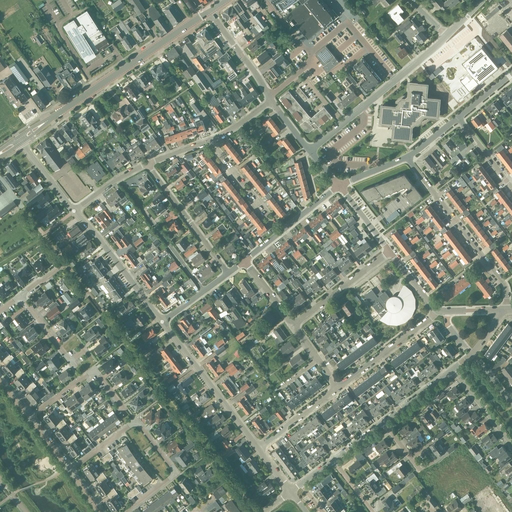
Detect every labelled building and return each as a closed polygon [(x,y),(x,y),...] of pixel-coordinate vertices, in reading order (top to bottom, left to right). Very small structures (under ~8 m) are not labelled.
[(118,0),(112,5),(116,12),(125,6),(121,0),(118,0)] [(146,18),(142,12),(145,10),(138,0),(127,0),(136,13),(138,16),(141,21),(146,18)] [(184,0),(186,3),(188,6),(189,6),(192,10),(198,6),(193,0),(184,0)] [(248,20),(243,12),(245,10),(239,0),(233,4),(239,14),(245,22),(248,20)] [(272,0),(271,1),(279,11),(294,30),(298,27),(308,40),(324,27),(325,29),(329,25),(327,24),(336,16),(322,0),(272,0)] [(447,0),(446,1),(444,3),(441,0),(429,0),(438,9),(439,8),(443,11),(449,5),(452,7),(459,0),(447,0)] [(173,4),(163,11),(173,26),(183,19),(173,4)] [(160,36),(170,29),(153,5),(148,8),(149,14),(159,29),(156,31),(160,36)] [(397,6),(391,10),(396,16),(394,18),(398,23),(403,19),(399,14),(403,11),(399,7),(397,6)] [(237,14),(232,7),(222,14),(227,21),(228,23),(230,21),(229,20),(235,15),(238,20),(237,20),(244,30),(248,27),(241,18),(240,18),(237,14)] [(497,7),(485,18),(488,21),(499,10),(497,7)] [(73,20),(68,23),(68,24),(67,24),(67,25),(67,26),(66,27),(66,28),(67,28),(67,29),(67,30),(67,31),(67,32),(68,32),(68,33),(68,34),(77,47),(76,47),(75,47),(81,57),(82,57),(82,58),(83,58),(84,59),(85,59),(86,59),(87,58),(88,58),(89,57),(88,57),(88,56),(90,56),(91,55),(92,55),(94,54),(96,53),(97,51),(98,51),(99,52),(110,45),(106,38),(100,30),(101,31),(100,31),(87,11),(77,17),(81,23),(77,26),(73,20)] [(258,24),(263,30),(263,29),(267,25),(258,13),(256,15),(253,11),(250,14),(258,24)] [(137,16),(138,16),(136,13),(132,15),(137,22),(140,20),(137,16)] [(399,27),(396,29),(400,34),(403,32),(404,33),(413,25),(416,29),(417,29),(417,30),(419,32),(415,35),(418,38),(415,41),(419,44),(421,42),(422,43),(427,38),(422,33),(426,30),(422,25),(421,26),(420,26),(421,25),(414,17),(411,20),(409,18),(399,27)] [(141,21),(143,23),(148,30),(152,27),(147,20),(146,21),(145,19),(141,21)] [(254,27),(259,32),(261,31),(263,30),(258,24),(255,27),(254,27)] [(132,32),(133,31),(140,41),(145,38),(145,37),(147,35),(145,32),(145,31),(145,30),(141,32),(138,28),(137,29),(135,26),(130,29),(132,32)] [(119,37),(121,41),(127,50),(133,46),(127,37),(126,37),(125,35),(123,37),(116,27),(111,30),(115,36),(115,37),(117,39),(119,37)] [(205,29),(196,35),(199,39),(203,45),(209,41),(212,38),(205,29)] [(511,35),(511,36),(507,30),(500,36),(511,50),(511,35)] [(261,31),(259,32),(255,35),(255,36),(254,36),(257,40),(264,35),(261,31)] [(384,38),(377,31),(372,36),(378,43),(384,38)] [(404,39),(398,32),(394,36),(399,43),(404,39)] [(35,37),(40,44),(44,42),(39,34),(35,37)] [(247,34),(242,38),(246,43),(251,39),(247,34)] [(188,37),(179,43),(189,57),(197,52),(198,55),(192,60),(199,70),(196,73),(190,65),(181,71),(187,79),(191,76),(202,91),(208,87),(212,91),(214,90),(211,85),(209,83),(202,74),(204,72),(210,67),(208,65),(209,65),(207,61),(206,62),(205,61),(207,59),(211,56),(215,54),(215,53),(219,51),(218,51),(219,50),(219,51),(221,49),(214,40),(210,43),(209,41),(203,45),(199,39),(192,44),(188,37)] [(248,46),(253,52),(261,46),(256,40),(248,46)] [(326,45),(314,53),(326,69),(338,61),(326,45)] [(398,53),(402,58),(408,53),(404,48),(401,45),(395,50),(398,53)] [(469,92),(496,70),(488,61),(492,59),(482,47),(465,60),(468,64),(465,67),(470,73),(462,79),(460,81),(469,92)] [(174,48),(166,54),(171,61),(179,55),(174,48)] [(270,52),(268,53),(266,50),(257,57),(263,65),(272,58),(274,61),(282,54),(279,51),(273,56),(270,52)] [(224,67),(226,65),(230,70),(236,66),(230,58),(228,59),(226,57),(228,56),(226,53),(218,59),(221,63),(219,64),(222,68),(224,66),(224,67)] [(185,65),(179,69),(181,71),(190,65),(186,59),(182,55),(179,57),(183,61),(182,62),(185,65)] [(283,55),(275,61),(279,66),(283,63),(286,67),(290,64),(283,55)] [(363,58),(354,65),(359,72),(361,71),(362,73),(363,72),(365,74),(364,75),(367,79),(365,80),(364,79),(358,85),(365,93),(381,80),(363,58)] [(72,59),(67,63),(72,70),(77,66),(72,59)] [(327,70),(328,72),(339,63),(338,61),(327,70)] [(10,68),(22,84),(27,80),(18,68),(19,67),(16,63),(10,68)] [(155,67),(150,70),(158,80),(162,77),(163,79),(169,74),(162,64),(156,68),(155,67)] [(55,80),(45,66),(36,73),(46,87),(55,80)] [(267,70),(274,79),(280,74),(274,66),(267,70)] [(67,69),(65,71),(68,75),(70,79),(73,85),(78,81),(74,76),(76,75),(74,71),(72,72),(70,73),(67,69)] [(344,73),(354,84),(355,85),(357,83),(347,71),(344,73)] [(59,72),(56,75),(60,81),(61,83),(65,87),(67,85),(69,88),(74,85),(73,85),(70,79),(68,75),(63,78),(63,77),(59,72)] [(238,76),(235,72),(228,77),(231,81),(238,76)] [(244,73),(236,78),(239,82),(246,77),(244,73)] [(149,86),(147,83),(150,81),(147,78),(146,79),(143,74),(137,79),(142,87),(143,86),(145,88),(149,86)] [(175,74),(171,77),(178,87),(182,84),(175,74)] [(0,84),(3,89),(13,82),(9,76),(0,82),(0,84)] [(248,94),(251,100),(258,95),(248,81),(245,84),(251,92),(248,94)] [(17,88),(13,82),(3,89),(7,95),(17,88)] [(137,89),(136,89),(135,86),(134,87),(131,83),(124,88),(126,92),(128,90),(130,94),(129,94),(132,98),(140,93),(137,89)] [(389,106),(382,105),(381,115),(381,123),(387,124),(394,124),(393,133),(393,138),(402,139),(411,140),(411,133),(412,126),(414,125),(415,123),(418,124),(421,121),(422,118),(425,116),(430,116),(437,117),(438,117),(439,108),(440,104),(440,99),(433,98),(427,98),(427,91),(428,84),(419,83),(410,83),(409,89),(409,96),(406,96),(403,95),(400,98),(396,101),(396,106),(389,106)] [(347,96),(351,101),(357,96),(355,93),(356,93),(350,86),(347,88),(351,93),(347,96)] [(242,87),(243,87),(242,87),(240,88),(243,92),(242,93),(244,96),(241,99),(245,104),(251,100),(248,94),(245,90),(242,87)] [(296,90),(305,102),(309,99),(299,87),(296,90)] [(21,94),(17,88),(7,95),(12,101),(23,93),(21,94)] [(35,90),(31,93),(33,96),(41,107),(49,102),(40,90),(37,93),(35,90)] [(289,90),(280,98),(301,123),(299,124),(305,132),(309,132),(314,128),(315,130),(332,116),(324,107),(312,117),(310,116),(289,90)] [(235,91),(232,94),(238,101),(241,99),(235,91)] [(325,96),(331,103),(334,100),(330,95),(331,94),(329,92),(325,96)] [(511,98),(507,92),(502,96),(507,102),(509,100),(511,103),(511,98)] [(23,93),(12,101),(16,107),(28,99),(23,93)] [(227,94),(224,96),(225,99),(226,100),(235,112),(239,109),(234,101),(230,96),(229,96),(227,94)] [(351,101),(347,96),(345,94),(342,97),(340,94),(337,97),(340,101),(337,104),(341,109),(351,101)] [(213,95),(211,98),(214,103),(211,105),(213,107),(212,108),(217,114),(215,115),(220,122),(225,118),(223,115),(224,115),(221,111),(216,105),(218,103),(219,103),(219,102),(216,99),(213,95)] [(218,97),(216,99),(219,102),(219,103),(221,102),(220,100),(223,98),(225,100),(226,100),(225,99),(224,96),(222,95),(218,98),(218,97)] [(226,100),(224,102),(226,104),(224,105),(225,107),(231,115),(235,112),(226,100)] [(195,101),(191,104),(198,112),(202,109),(195,101)] [(497,112),(497,111),(502,107),(497,101),(493,104),(492,103),(486,108),(489,111),(491,110),(494,114),(497,112)] [(165,107),(169,114),(174,111),(169,104),(165,107)] [(113,117),(113,118),(114,119),(115,119),(116,121),(120,118),(121,119),(131,112),(127,106),(124,108),(122,107),(116,112),(112,115),(113,117)] [(145,119),(147,117),(141,108),(136,111),(143,119),(145,119)] [(86,129),(88,127),(90,126),(92,129),(87,132),(91,137),(94,134),(99,131),(97,128),(98,127),(95,122),(96,122),(92,116),(90,117),(87,112),(81,116),(83,119),(82,120),(83,122),(82,123),(82,124),(82,126),(83,127),(85,126),(86,129)] [(269,114),(259,122),(285,155),(286,155),(287,156),(296,191),(275,209),(282,218),(308,197),(305,187),(307,187),(298,153),(294,148),(295,147),(269,114)] [(479,116),(477,117),(477,116),(472,120),(477,126),(479,124),(482,128),(485,125),(490,132),(496,128),(491,121),(485,125),(479,116)] [(100,123),(105,128),(110,124),(106,119),(100,123)] [(140,129),(144,126),(148,124),(145,119),(143,119),(140,121),(136,124),(140,129)] [(191,128),(193,134),(198,132),(195,122),(194,122),(193,119),(191,120),(192,123),(189,124),(190,126),(191,128)] [(200,120),(195,122),(198,132),(204,130),(206,129),(206,130),(208,129),(208,126),(207,127),(204,119),(200,120)] [(171,127),(169,124),(168,125),(167,120),(163,122),(166,130),(169,128),(170,131),(169,131),(171,136),(168,136),(164,138),(166,144),(171,142),(176,140),(174,134),(172,130),(171,127)] [(183,120),(181,121),(182,123),(187,136),(193,134),(191,128),(190,126),(187,127),(186,124),(185,124),(183,120)] [(182,138),(187,136),(182,123),(179,124),(180,127),(182,131),(179,132),(182,138)] [(66,124),(62,127),(65,131),(66,131),(71,138),(74,135),(75,136),(77,135),(74,131),(72,132),(69,128),(70,127),(68,124),(67,125),(66,124)] [(143,133),(150,127),(148,124),(140,130),(143,133)] [(65,131),(62,127),(59,130),(67,141),(69,139),(71,142),(73,140),(71,138),(66,131),(65,131)] [(65,144),(56,132),(49,137),(58,149),(61,146),(61,147),(65,144)] [(242,132),(237,135),(243,143),(247,140),(242,132)] [(153,140),(150,142),(155,149),(160,146),(157,142),(160,141),(154,133),(150,137),(153,140)] [(450,138),(451,139),(461,151),(467,146),(456,133),(450,138)] [(237,135),(234,138),(240,145),(243,143),(237,135)] [(234,138),(231,140),(237,148),(240,145),(234,138)] [(461,151),(451,139),(450,140),(449,140),(444,144),(449,151),(450,151),(455,156),(451,159),(454,163),(460,159),(457,155),(461,151)] [(46,140),(36,147),(55,171),(65,164),(46,140)] [(140,141),(138,142),(143,148),(145,150),(147,148),(148,150),(150,153),(155,149),(150,142),(148,140),(145,142),(142,144),(140,141)] [(231,140),(227,143),(233,151),(237,148),(231,140)] [(81,149),(86,155),(92,150),(86,142),(83,145),(85,147),(81,149)] [(136,142),(131,146),(133,150),(139,156),(143,153),(141,150),(143,148),(138,142),(136,143),(136,142)] [(501,158),(506,154),(502,149),(504,148),(502,145),(496,149),(498,152),(497,154),(501,158)] [(117,151),(115,153),(116,155),(117,157),(122,164),(123,165),(126,162),(126,161),(127,160),(125,157),(127,155),(125,152),(120,146),(116,149),(117,151)] [(127,151),(125,152),(127,155),(128,157),(130,155),(132,157),(134,160),(139,156),(133,150),(131,146),(126,150),(127,151)] [(241,146),(234,152),(237,156),(245,150),(241,146)] [(86,155),(81,149),(76,153),(81,159),(86,155)] [(245,150),(237,156),(239,159),(247,153),(245,150)] [(426,165),(428,166),(430,164),(433,162),(435,164),(437,162),(439,164),(443,161),(441,159),(437,155),(434,151),(428,156),(428,155),(422,160),(426,165)] [(205,155),(203,152),(199,155),(202,159),(198,162),(200,164),(198,166),(199,167),(202,165),(205,162),(210,158),(207,154),(205,155)] [(67,157),(64,159),(66,161),(67,161),(72,157),(74,155),(72,153),(67,157)] [(247,153),(239,159),(242,162),(249,156),(247,153)] [(506,154),(501,158),(504,163),(510,159),(506,154)] [(116,155),(106,162),(111,168),(115,164),(116,165),(118,167),(119,168),(123,165),(122,164),(117,157),(116,155)] [(249,156),(242,162),(244,165),(252,159),(249,156)] [(210,158),(205,162),(209,167),(214,163),(210,158)] [(252,159),(244,165),(246,168),(254,163),(252,159)] [(445,164),(443,161),(439,164),(437,162),(435,164),(433,162),(430,164),(428,166),(429,168),(430,168),(434,173),(445,164)] [(12,175),(17,171),(11,162),(5,167),(9,172),(12,175)] [(93,179),(94,178),(97,181),(102,177),(101,176),(105,173),(102,169),(97,162),(94,164),(93,163),(89,167),(86,170),(93,179)] [(190,169),(185,162),(181,165),(186,171),(190,169)] [(218,168),(214,163),(209,167),(213,172),(218,168)] [(254,163),(246,168),(250,173),(257,167),(254,163)] [(168,169),(169,170),(166,173),(170,178),(176,174),(175,172),(180,169),(176,164),(168,169)] [(481,165),(476,169),(474,171),(476,173),(475,174),(472,177),(473,179),(474,179),(474,178),(475,178),(477,177),(476,177),(485,170),(481,165)] [(210,177),(211,177),(213,179),(220,174),(221,173),(222,172),(218,168),(213,172),(210,174),(208,175),(210,177)] [(259,171),(261,177),(268,174),(265,168),(259,171)] [(190,169),(186,172),(191,179),(196,176),(190,169)] [(474,179),(473,179),(475,181),(478,179),(482,176),(484,179),(489,175),(485,170),(476,177),(477,177),(475,178),(474,178),(474,179)] [(31,186),(34,190),(37,193),(44,188),(40,184),(39,184),(35,180),(37,178),(32,171),(27,176),(33,185),(31,186)] [(12,175),(9,172),(3,177),(13,189),(19,184),(12,175)] [(361,191),(369,202),(373,199),(375,198),(376,199),(380,196),(382,195),(383,196),(387,193),(388,193),(390,192),(391,193),(394,190),(395,190),(397,189),(398,190),(402,187),(404,186),(405,187),(407,186),(409,188),(404,192),(413,204),(423,197),(404,173),(361,191)] [(155,183),(147,174),(143,177),(146,181),(147,180),(152,186),(155,183)] [(213,179),(215,182),(219,179),(222,177),(220,174),(213,179)] [(489,175),(484,179),(487,184),(493,180),(489,175)] [(185,177),(181,180),(175,184),(178,190),(185,185),(183,183),(187,180),(185,177)] [(230,183),(226,178),(225,179),(221,182),(223,184),(220,186),(222,188),(225,187),(230,183)] [(482,187),(481,188),(483,191),(486,189),(487,188),(491,193),(493,192),(491,189),(495,186),(497,185),(493,180),(487,184),(484,186),(484,187),(483,188),(482,187)] [(146,181),(139,186),(141,187),(139,189),(144,196),(149,192),(150,194),(154,191),(146,181)] [(34,190),(31,186),(28,182),(23,186),(29,194),(26,196),(29,201),(38,194),(34,190)] [(456,189),(453,191),(451,189),(446,192),(450,197),(455,194),(458,191),(463,187),(467,184),(465,182),(461,185),(462,186),(457,190),(456,189)] [(224,191),(227,189),(228,191),(233,187),(230,183),(225,187),(224,187),(222,188),(224,191)] [(233,187),(228,191),(230,194),(228,195),(228,196),(230,198),(237,192),(233,187)] [(195,189),(190,192),(184,197),(188,202),(194,197),(193,196),(197,193),(195,189)] [(204,190),(197,195),(201,200),(208,195),(207,194),(209,193),(206,189),(204,190)] [(501,189),(499,191),(496,193),(500,198),(505,194),(501,189)] [(111,195),(116,202),(118,200),(121,204),(128,200),(122,192),(119,195),(116,191),(111,195)] [(159,196),(161,194),(159,192),(152,197),(154,200),(159,196)] [(241,196),(237,192),(230,198),(232,200),(233,202),(236,200),(241,196)] [(47,193),(40,198),(37,195),(26,204),(30,209),(35,205),(34,203),(37,201),(38,202),(39,202),(40,203),(39,204),(41,207),(42,207),(43,207),(52,200),(52,199),(53,199),(51,196),(50,196),(47,193)] [(162,193),(161,194),(159,196),(152,201),(153,202),(155,204),(157,203),(158,204),(154,207),(158,213),(160,212),(161,214),(166,210),(164,208),(160,202),(166,198),(164,196),(162,193)] [(199,204),(200,205),(194,210),(198,215),(204,210),(203,208),(207,205),(205,203),(210,199),(209,198),(211,196),(209,193),(208,194),(208,195),(202,199),(204,201),(199,204)] [(461,201),(458,198),(453,202),(457,207),(474,194),(473,193),(469,196),(465,199),(464,198),(461,201)] [(458,198),(455,194),(450,197),(453,202),(458,198)] [(476,196),(474,194),(457,207),(461,212),(462,212),(466,208),(464,206),(468,203),(467,202),(472,199),(476,196)] [(505,194),(500,198),(503,203),(508,199),(505,194)] [(116,202),(111,195),(106,199),(108,202),(105,205),(111,212),(117,208),(113,204),(116,202)] [(244,201),(241,196),(236,200),(236,201),(234,202),(236,205),(235,205),(235,206),(234,206),(232,208),(233,210),(236,208),(237,207),(244,201)] [(511,203),(508,199),(503,203),(506,206),(507,208),(511,203)] [(338,200),(332,205),(336,209),(340,206),(342,204),(338,200)] [(248,206),(244,201),(237,207),(240,212),(241,212),(243,214),(245,213),(250,209),(247,206),(248,206)] [(50,210),(48,207),(43,211),(46,216),(50,221),(62,212),(56,205),(53,208),(50,210)] [(336,209),(332,205),(326,210),(330,214),(328,215),(331,219),(334,216),(338,212),(335,209),(336,209)] [(429,214),(434,210),(430,205),(425,209),(429,214)] [(96,217),(95,217),(99,222),(106,218),(107,217),(110,214),(106,208),(103,211),(103,212),(98,215),(96,216),(96,217)] [(247,215),(249,218),(245,221),(246,221),(237,228),(239,230),(245,225),(248,222),(251,220),(256,216),(252,211),(252,212),(250,209),(245,213),(247,215)] [(474,218),(469,222),(472,226),(477,223),(475,220),(479,218),(478,217),(484,213),(487,211),(485,209),(483,211),(477,215),(474,218)] [(165,219),(167,222),(173,218),(174,220),(178,217),(173,210),(169,213),(170,215),(165,219)] [(207,215),(209,217),(203,222),(207,227),(213,223),(211,220),(217,216),(213,210),(207,215)] [(396,210),(386,218),(389,222),(399,214),(396,210)] [(434,210),(429,214),(423,218),(422,217),(419,219),(422,222),(427,218),(428,219),(431,217),(433,219),(438,215),(434,210)] [(236,218),(232,213),(228,216),(232,221),(236,218)] [(321,213),(315,218),(321,225),(323,223),(324,223),(324,222),(325,224),(328,221),(325,217),(325,218),(321,213)] [(470,213),(466,216),(465,217),(469,222),(474,218),(470,213)] [(106,218),(99,222),(103,227),(104,227),(106,226),(106,225),(109,223),(108,220),(112,217),(110,214),(107,217),(106,218)] [(441,219),(438,215),(433,219),(436,223),(441,219)] [(260,220),(256,216),(251,220),(255,224),(260,220)] [(477,223),(472,226),(476,231),(493,218),(492,216),(488,220),(486,222),(485,221),(479,225),(477,223)] [(131,217),(126,221),(130,226),(134,222),(131,217)] [(354,225),(357,222),(353,217),(347,222),(351,227),(354,225)] [(321,225),(315,218),(309,223),(313,227),(312,228),(316,232),(322,227),(320,225),(321,225)] [(493,218),(476,231),(480,236),(485,232),(483,230),(486,228),(484,226),(485,225),(486,227),(491,223),(489,221),(493,218)] [(445,224),(441,219),(436,223),(439,228),(443,225),(445,224)] [(167,225),(171,231),(175,228),(177,231),(180,228),(174,220),(167,225)] [(252,231),(251,232),(252,234),(263,225),(260,220),(255,224),(257,227),(252,230),(252,231)] [(217,227),(219,230),(212,235),(216,240),(222,235),(221,233),(226,229),(222,223),(217,227)] [(347,230),(350,228),(346,223),(338,229),(342,234),(347,230)] [(485,232),(480,236),(483,241),(500,229),(500,228),(497,223),(491,228),(492,230),(495,228),(496,230),(491,233),(490,232),(487,235),(485,232)] [(77,225),(76,226),(75,225),(74,225),(73,226),(72,227),(73,228),(68,232),(72,236),(69,238),(71,241),(74,239),(82,232),(77,225)] [(267,230),(263,225),(252,234),(254,236),(256,234),(257,234),(259,233),(261,235),(262,234),(267,230)] [(447,231),(443,225),(439,228),(443,234),(444,233),(447,231)] [(60,227),(52,234),(55,238),(58,241),(62,238),(65,235),(63,232),(60,227)] [(298,232),(303,237),(305,235),(308,238),(312,235),(309,231),(308,231),(304,227),(298,232)] [(114,232),(115,233),(111,236),(116,242),(120,239),(124,236),(118,229),(114,232)] [(334,241),(342,235),(337,229),(329,236),(334,241)] [(500,229),(483,241),(487,246),(488,246),(492,242),(490,240),(496,236),(495,235),(498,233),(502,231),(500,229)] [(396,239),(401,235),(397,230),(392,234),(396,239)] [(449,230),(447,231),(444,233),(448,238),(453,235),(449,230)] [(235,233),(229,238),(232,243),(239,238),(238,236),(240,235),(237,231),(235,233)] [(303,237),(298,232),(292,237),(296,241),(294,242),(298,246),(300,244),(297,240),(298,239),(300,241),(303,238),(303,237)] [(87,236),(85,233),(76,240),(78,243),(76,244),(79,248),(81,247),(89,241),(86,237),(87,236)] [(116,242),(120,248),(124,246),(125,247),(130,243),(124,235),(124,236),(120,239),(116,242)] [(320,241),(315,235),(312,238),(317,245),(320,242),(319,241),(320,241)] [(401,235),(396,239),(399,244),(405,240),(402,237),(401,235)] [(456,239),(453,235),(448,238),(451,243),(456,239)] [(496,247),(508,238),(506,236),(503,239),(495,245),(492,242),(488,246),(492,250),(496,247)] [(137,248),(145,242),(141,237),(133,243),(137,248)] [(339,238),(331,244),(334,248),(338,245),(342,242),(339,238)] [(176,244),(181,251),(187,247),(182,239),(176,244)] [(248,245),(243,239),(240,241),(245,247),(248,245)] [(456,239),(451,243),(455,248),(460,244),(456,239)] [(407,243),(405,240),(399,244),(403,249),(410,244),(408,241),(407,243)] [(281,245),(288,254),(294,248),(291,244),(291,245),(287,241),(281,245)] [(441,241),(435,246),(437,249),(444,244),(441,241)] [(86,257),(95,249),(90,242),(80,249),(86,257)] [(360,245),(366,253),(372,248),(367,242),(363,244),(362,243),(360,245)] [(233,253),(232,252),(236,249),(231,243),(227,247),(227,248),(225,250),(229,256),(233,253)] [(65,254),(67,253),(72,248),(69,244),(63,249),(63,248),(60,250),(66,258),(68,257),(65,254)] [(366,253),(360,245),(359,245),(359,244),(353,248),(355,251),(360,257),(366,253)] [(410,244),(403,249),(407,254),(408,253),(412,250),(409,245),(410,244)] [(464,249),(460,244),(455,248),(459,253),(464,249)] [(288,254),(281,245),(275,250),(279,255),(278,255),(281,259),(288,254)] [(127,251),(127,252),(124,255),(128,260),(134,256),(132,253),(136,250),(133,246),(127,251)] [(348,256),(345,258),(344,256),(342,258),(343,260),(348,266),(353,262),(352,261),(355,259),(347,250),(348,250),(345,246),(345,247),(343,248),(343,249),(345,252),(344,252),(348,256)] [(500,252),(495,256),(498,261),(504,257),(502,254),(505,252),(505,251),(509,247),(508,246),(503,249),(500,252)] [(496,247),(492,250),(491,251),(495,256),(500,252),(496,247)] [(323,250),(332,262),(335,260),(330,253),(329,254),(325,249),(325,248),(323,250)] [(147,260),(143,263),(144,265),(148,262),(148,261),(159,252),(157,249),(152,252),(144,257),(147,260)] [(464,249),(459,253),(462,258),(468,254),(464,249)] [(302,254),(299,250),(293,254),(298,260),(303,255),(302,254)] [(329,264),(332,262),(323,250),(320,252),(329,264)] [(448,251),(442,256),(445,259),(451,254),(448,251)] [(414,252),(410,255),(412,258),(411,259),(414,264),(420,260),(416,255),(414,252)] [(37,265),(35,266),(38,271),(40,269),(42,271),(45,270),(47,269),(47,268),(48,267),(46,265),(48,263),(47,262),(50,260),(44,253),(41,255),(42,257),(35,262),(37,265)] [(205,260),(200,253),(196,255),(194,253),(187,258),(189,261),(191,259),(197,266),(205,260)] [(287,270),(281,262),(281,263),(281,264),(280,265),(275,258),(274,259),(270,254),(264,259),(268,263),(271,261),(276,268),(278,267),(283,273),(287,270)] [(471,259),(468,254),(462,258),(466,263),(471,259)] [(134,256),(128,260),(133,267),(137,264),(143,260),(140,256),(137,258),(134,256)] [(504,257),(498,261),(502,266),(511,257),(511,256),(510,258),(509,257),(506,259),(504,257)] [(71,257),(67,260),(72,266),(76,263),(71,257)] [(511,257),(502,266),(506,271),(511,267),(509,264),(511,262),(511,257)] [(88,262),(86,264),(87,265),(88,266),(87,267),(86,267),(88,269),(89,271),(95,267),(101,263),(99,261),(98,259),(98,258),(95,260),(92,262),(92,261),(91,260),(88,262)] [(258,264),(262,268),(261,269),(264,273),(266,271),(265,269),(269,265),(268,263),(264,259),(258,264)] [(281,262),(287,270),(288,272),(291,269),(290,268),(291,267),(285,260),(281,262)] [(341,262),(338,264),(338,265),(343,270),(348,266),(343,260),(340,261),(341,262)] [(423,265),(420,260),(414,264),(418,269),(423,265)] [(456,260),(450,265),(452,268),(459,263),(456,260)] [(178,267),(173,261),(169,264),(171,266),(168,268),(171,272),(178,267)] [(95,267),(89,271),(90,272),(90,271),(91,271),(93,273),(94,275),(99,271),(105,267),(103,265),(101,262),(101,263),(95,267)] [(427,270),(423,265),(418,269),(422,274),(427,270)] [(21,270),(14,275),(18,281),(18,282),(18,283),(19,284),(20,284),(21,285),(28,280),(26,276),(27,275),(28,275),(31,272),(27,266),(21,270)] [(204,266),(198,271),(200,273),(201,272),(206,279),(215,273),(209,266),(206,268),(204,266)] [(305,266),(299,270),(302,274),(308,270),(305,266)] [(99,271),(94,275),(97,278),(99,282),(100,281),(102,280),(104,278),(103,277),(102,276),(105,274),(108,272),(108,271),(107,272),(107,271),(108,270),(107,269),(106,268),(105,268),(104,267),(105,267),(99,271)] [(143,272),(144,273),(140,276),(144,282),(152,276),(150,274),(153,272),(149,267),(143,272)] [(337,275),(333,270),(332,269),(330,271),(327,267),(324,269),(332,279),(337,275)] [(322,271),(325,275),(322,277),(327,283),(332,279),(324,269),(322,271)] [(427,270),(422,274),(426,278),(431,274),(427,270)] [(434,279),(429,283),(433,288),(438,284),(437,282),(440,279),(439,278),(446,273),(443,270),(440,273),(442,276),(439,278),(438,277),(434,279)] [(426,278),(429,283),(434,279),(438,277),(437,275),(434,272),(431,274),(426,278)] [(173,276),(170,273),(162,279),(164,282),(173,276)] [(308,281),(316,291),(321,287),(320,286),(323,284),(316,274),(311,278),(308,281)] [(478,286),(486,281),(485,280),(484,281),(482,278),(483,278),(481,275),(474,281),(478,286)] [(102,280),(100,281),(103,285),(105,288),(110,284),(115,280),(115,279),(116,279),(115,278),(114,276),(113,277),(112,276),(110,278),(107,280),(106,279),(105,277),(104,278),(102,280)] [(152,276),(144,282),(149,288),(153,285),(154,286),(160,282),(157,278),(154,280),(151,277),(152,276)] [(72,286),(65,277),(58,282),(65,291),(72,286)] [(460,282),(465,288),(470,284),(465,277),(463,280),(462,279),(459,281),(460,282)] [(190,278),(183,283),(186,287),(189,284),(192,287),(195,285),(190,278)] [(241,281),(242,282),(239,284),(243,289),(240,290),(243,294),(247,291),(249,293),(247,295),(249,298),(255,294),(253,290),(253,291),(251,288),(245,280),(244,280),(243,279),(241,280),(241,281)] [(0,287),(0,294),(3,299),(5,297),(6,297),(8,296),(8,295),(10,293),(8,291),(10,289),(11,290),(15,287),(9,280),(6,283),(6,284),(4,285),(3,285),(0,287)] [(110,284),(105,288),(107,290),(109,292),(111,290),(114,288),(116,286),(119,285),(117,282),(115,280),(110,284)] [(316,291),(308,281),(302,285),(305,289),(310,296),(316,291)] [(488,283),(486,281),(478,286),(483,292),(490,286),(489,287),(487,284),(488,283)] [(465,288),(460,282),(457,284),(456,283),(454,285),(459,292),(465,288)] [(109,292),(107,293),(108,295),(109,296),(110,297),(110,298),(113,295),(116,293),(119,291),(122,289),(120,287),(119,285),(116,286),(114,288),(111,290),(109,292)] [(459,292),(454,285),(454,286),(451,288),(451,287),(448,289),(454,296),(459,292)] [(490,286),(483,292),(487,297),(493,292),(491,289),(492,289),(490,286)] [(372,289),(364,295),(373,307),(373,306),(379,314),(380,314),(382,317),(380,320),(388,322),(388,324),(397,323),(397,325),(404,320),(405,322),(410,315),(412,316),(413,308),(415,308),(413,300),(415,299),(410,292),(411,291),(403,287),(398,297),(397,297),(396,296),(395,296),(394,296),(393,296),(392,297),(391,297),(390,297),(390,298),(385,291),(383,293),(381,291),(376,295),(372,289)] [(158,291),(159,292),(155,295),(160,301),(164,297),(162,294),(165,291),(163,288),(158,291)] [(113,295),(110,298),(111,298),(111,297),(112,297),(115,300),(117,304),(120,302),(122,300),(121,299),(120,298),(123,295),(125,293),(124,291),(122,289),(119,291),(116,293),(113,295)] [(240,304),(237,299),(239,298),(233,289),(226,294),(233,302),(232,303),(235,308),(240,304)] [(454,296),(448,289),(448,290),(449,290),(446,292),(445,292),(443,294),(448,301),(454,296)] [(66,292),(61,296),(67,304),(73,300),(71,298),(66,292)] [(296,292),(293,295),(300,304),(305,299),(300,293),(298,295),(296,292)] [(41,306),(46,301),(48,304),(54,300),(51,297),(50,299),(45,293),(36,299),(37,301),(37,303),(38,304),(39,305),(40,304),(41,306)] [(234,309),(232,306),(224,295),(218,300),(226,311),(228,309),(230,312),(235,319),(232,322),(237,329),(246,323),(235,308),(234,309)] [(290,297),(292,299),(289,301),(294,308),(300,304),(293,295),(290,297)] [(164,297),(160,301),(165,307),(169,304),(169,305),(173,302),(171,299),(167,301),(164,297)] [(239,301),(244,307),(248,304),(243,298),(239,301)] [(257,298),(250,304),(252,306),(259,301),(257,298)] [(51,319),(61,312),(57,308),(60,306),(56,301),(50,306),(52,308),(51,309),(51,310),(47,313),(51,319)] [(77,305),(74,301),(69,305),(72,309),(77,305)] [(120,309),(124,315),(128,312),(128,311),(131,309),(135,307),(131,301),(127,304),(126,302),(121,306),(122,308),(120,309)] [(348,301),(341,306),(348,315),(355,310),(348,301)] [(200,309),(203,313),(211,307),(208,303),(200,309)] [(79,310),(86,320),(94,313),(90,307),(89,307),(87,305),(79,310)] [(213,308),(208,312),(214,320),(219,316),(213,308)] [(356,312),(361,318),(365,316),(360,309),(356,312)] [(268,310),(261,315),(268,324),(274,319),(268,310)] [(335,311),(331,315),(339,325),(340,324),(337,320),(340,318),(341,320),(344,318),(338,310),(336,312),(335,311)] [(250,317),(253,321),(260,316),(258,312),(250,317)] [(20,331),(23,329),(22,327),(28,323),(20,313),(14,318),(20,325),(17,327),(20,331)] [(127,322),(119,327),(123,332),(126,336),(129,334),(127,331),(125,329),(126,328),(125,328),(129,326),(133,322),(135,320),(137,324),(138,323),(140,326),(143,324),(146,321),(143,318),(144,318),(141,314),(135,319),(134,316),(127,322)] [(328,320),(326,322),(332,330),(339,325),(331,315),(326,318),(328,320)] [(119,321),(118,322),(120,325),(121,324),(128,320),(125,316),(119,321)] [(181,320),(182,321),(178,324),(182,330),(190,324),(187,321),(185,317),(181,320)] [(10,323),(6,318),(1,322),(5,327),(10,323)] [(64,320),(59,324),(62,328),(59,330),(64,337),(65,336),(67,337),(69,335),(68,334),(72,331),(72,330),(75,328),(71,324),(69,326),(67,324),(64,320)] [(325,321),(323,323),(321,322),(320,323),(326,331),(328,330),(332,335),(335,333),(332,330),(326,322),(325,321)] [(326,331),(320,323),(318,324),(319,326),(317,328),(325,339),(326,340),(328,338),(324,333),(326,331)] [(191,324),(190,324),(182,330),(187,336),(192,333),(192,334),(197,330),(193,326),(191,324)] [(206,329),(200,334),(202,337),(212,329),(210,325),(206,328),(206,329)] [(434,337),(440,332),(436,326),(430,331),(434,337)] [(26,329),(19,334),(21,337),(25,334),(29,340),(32,338),(33,339),(35,337),(35,336),(38,333),(33,327),(30,330),(28,332),(26,329)] [(281,341),(287,337),(280,327),(274,332),(278,337),(281,341)] [(325,339),(317,328),(312,331),(318,338),(316,340),(319,344),(323,340),(325,339)] [(88,341),(91,339),(94,341),(101,336),(97,330),(94,332),(92,329),(83,335),(88,341)] [(146,342),(150,339),(156,334),(152,329),(147,333),(146,331),(141,335),(142,336),(141,336),(146,342)] [(504,329),(501,334),(507,338),(511,333),(504,329)] [(246,336),(243,332),(235,337),(239,342),(246,336)] [(444,337),(440,332),(434,337),(438,342),(434,344),(436,347),(444,341),(442,338),(444,337)] [(337,336),(342,342),(348,337),(345,334),(341,337),(339,335),(337,336)] [(507,338),(501,334),(497,339),(503,343),(507,338)] [(368,340),(373,346),(378,342),(373,336),(368,340)] [(101,344),(94,349),(96,351),(95,352),(96,353),(97,353),(98,353),(99,355),(103,352),(104,353),(107,351),(107,350),(107,349),(105,346),(105,344),(108,342),(104,337),(99,341),(101,344)] [(196,340),(196,341),(192,344),(197,350),(204,344),(199,337),(196,340)] [(219,348),(228,342),(224,337),(216,344),(219,348)] [(497,339),(493,344),(499,349),(503,343),(497,339)] [(373,346),(368,340),(363,344),(367,350),(373,346)] [(14,341),(11,343),(16,350),(19,347),(14,341)] [(290,341),(280,348),(285,355),(295,348),(290,341)] [(417,341),(412,345),(416,351),(422,348),(417,341)] [(39,342),(32,347),(34,350),(36,349),(41,355),(50,349),(45,342),(41,345),(40,344),(39,342),(40,342),(39,342)] [(148,343),(138,350),(142,356),(152,349),(148,343)] [(449,343),(443,348),(450,358),(456,353),(449,343)] [(204,345),(204,344),(197,350),(201,356),(205,353),(206,354),(212,350),(209,346),(206,348),(204,345)] [(331,346),(329,344),(321,350),(323,353),(331,346)] [(367,350),(363,344),(358,348),(362,354),(367,350)] [(499,349),(493,344),(489,349),(495,354),(499,349)] [(223,345),(215,352),(218,356),(226,349),(223,345)] [(412,345),(407,349),(411,355),(416,351),(412,345)] [(331,346),(323,353),(325,355),(333,349),(331,346)] [(164,358),(170,353),(166,347),(161,351),(163,353),(161,354),(164,358)] [(358,348),(352,352),(357,358),(362,354),(358,348)] [(407,349),(401,353),(406,359),(411,355),(407,349)] [(489,349),(485,354),(491,359),(495,354),(489,349)] [(158,350),(150,356),(152,359),(160,353),(158,350)] [(4,353),(2,351),(0,352),(0,360),(3,358),(5,360),(10,356),(6,351),(4,353)] [(352,352),(347,356),(352,362),(357,358),(352,352)] [(170,353),(164,358),(167,361),(168,360),(169,362),(174,358),(170,353)] [(401,353),(396,357),(401,363),(406,359),(401,353)] [(436,360),(438,363),(441,361),(439,358),(435,353),(432,355),(436,360)] [(299,354),(290,361),(295,368),(304,361),(299,354)] [(11,355),(10,356),(5,360),(7,363),(2,367),(6,372),(14,365),(10,361),(14,357),(11,355)] [(55,356),(48,361),(51,366),(51,367),(52,368),(54,369),(54,370),(61,365),(57,360),(58,359),(55,356)] [(103,365),(102,366),(108,373),(119,365),(121,367),(130,360),(127,356),(116,364),(113,361),(115,359),(114,357),(111,359),(106,362),(105,362),(102,364),(103,365)] [(278,365),(286,359),(284,356),(277,361),(279,364),(277,365),(278,365)] [(347,356),(342,359),(347,366),(352,362),(347,356)] [(210,359),(211,360),(207,364),(211,370),(219,364),(216,366),(213,363),(216,360),(214,357),(210,359)] [(396,357),(391,361),(396,367),(401,363),(396,357)] [(174,358),(169,362),(165,365),(168,368),(170,366),(172,368),(179,363),(174,358)] [(286,359),(278,365),(280,368),(288,362),(286,359)] [(337,363),(338,364),(339,366),(342,370),(347,366),(342,359),(337,363)] [(43,361),(35,367),(39,371),(46,365),(43,361)] [(438,369),(432,362),(428,366),(433,373),(438,369)] [(183,369),(179,363),(172,368),(175,372),(176,371),(178,373),(183,369)] [(228,372),(235,367),(232,363),(225,368),(228,372)] [(219,364),(211,370),(216,376),(220,372),(221,373),(225,371),(219,364)] [(379,370),(384,376),(389,372),(388,371),(391,369),(395,375),(396,374),(388,364),(385,366),(384,366),(379,370)] [(505,376),(511,370),(511,368),(509,364),(501,370),(505,376)] [(14,365),(6,372),(10,376),(15,372),(17,374),(22,369),(20,367),(18,365),(16,367),(14,365)] [(133,373),(134,372),(136,375),(140,372),(135,366),(131,370),(133,373)] [(256,366),(245,374),(247,377),(256,370),(260,376),(262,375),(256,366)] [(433,373),(428,366),(422,370),(428,377),(433,373)] [(228,372),(231,376),(238,371),(235,367),(228,372)] [(22,369),(17,374),(19,377),(14,381),(18,385),(26,379),(24,376),(26,374),(22,369)] [(428,377),(422,370),(420,372),(418,369),(415,371),(416,372),(419,376),(422,380),(428,377)] [(66,370),(58,376),(63,383),(71,377),(66,370)] [(379,370),(374,373),(380,381),(382,380),(381,378),(384,376),(379,370)] [(56,372),(45,380),(47,382),(51,379),(52,379),(53,378),(53,379),(59,375),(56,372)] [(120,373),(112,379),(116,385),(121,381),(123,384),(129,380),(127,377),(124,379),(120,373)] [(380,381),(374,373),(369,377),(374,384),(379,380),(380,381)] [(175,374),(167,380),(169,383),(177,377),(175,374)] [(225,379),(226,379),(221,383),(226,389),(234,383),(229,376),(225,379)] [(178,385),(185,394),(190,391),(186,386),(193,381),(190,377),(183,382),(178,385)] [(312,383),(317,390),(322,386),(317,379),(316,377),(311,381),(312,383)] [(369,377),(364,381),(369,388),(374,384),(369,377)] [(28,381),(26,379),(18,385),(21,390),(27,385),(29,388),(34,383),(32,381),(30,378),(28,381)] [(417,385),(413,380),(412,378),(411,378),(406,382),(411,389),(417,385)] [(369,388),(364,381),(359,385),(364,391),(369,388)] [(406,382),(401,386),(406,393),(411,389),(406,382)] [(34,383),(29,388),(31,390),(25,395),(29,399),(37,392),(34,388),(36,386),(34,383)] [(128,387),(121,392),(122,393),(121,393),(123,396),(124,396),(126,398),(132,394),(137,390),(131,383),(127,386),(128,387)] [(239,390),(234,383),(226,389),(231,395),(235,392),(236,393),(239,390)] [(243,392),(249,387),(246,383),(240,388),(243,392)] [(317,390),(312,383),(307,387),(312,394),(317,390)] [(84,387),(90,396),(93,394),(95,397),(100,393),(95,387),(93,389),(89,384),(84,387)] [(249,387),(243,392),(245,391),(248,395),(256,389),(253,385),(249,387)] [(364,391),(359,385),(354,389),(358,395),(364,391)] [(401,386),(396,390),(401,397),(406,393),(401,386)] [(90,396),(84,387),(79,391),(83,396),(81,398),(85,404),(88,402),(86,399),(90,396)] [(312,394),(307,387),(305,389),(303,387),(300,388),(302,391),(307,397),(312,394)] [(452,400),(461,393),(456,387),(447,394),(452,400)] [(401,397),(396,390),(394,391),(393,390),(390,392),(391,393),(396,400),(401,397)] [(133,407),(132,407),(134,410),(135,410),(136,410),(144,404),(140,400),(141,398),(142,399),(146,395),(143,391),(138,394),(140,396),(138,397),(135,399),(133,401),(130,403),(133,407)] [(302,391),(297,394),(302,401),(307,397),(302,391)] [(37,392),(29,399),(34,405),(42,398),(37,392)] [(437,401),(439,400),(446,395),(444,392),(437,397),(437,398),(435,399),(437,401),(437,400),(437,401)] [(196,394),(191,398),(193,400),(195,398),(196,400),(195,401),(199,406),(209,398),(205,393),(199,397),(196,394)] [(342,397),(347,404),(352,400),(347,393),(342,397)] [(297,394),(292,398),(297,405),(302,401),(297,394)] [(380,402),(385,409),(394,402),(387,394),(379,400),(381,402),(380,402)] [(74,395),(69,398),(76,407),(80,403),(83,406),(85,404),(81,398),(78,400),(74,395)] [(241,397),(242,399),(237,402),(242,408),(249,402),(246,399),(247,398),(244,395),(241,397)] [(347,404),(342,397),(337,401),(342,408),(347,404)] [(76,407),(69,398),(65,402),(69,407),(66,409),(71,415),(73,413),(71,410),(76,407)] [(297,405),(292,398),(287,402),(292,409),(297,405)] [(463,410),(469,404),(465,399),(455,406),(459,411),(456,414),(459,418),(465,413),(463,410)] [(342,408),(337,401),(332,405),(337,411),(340,415),(342,418),(347,415),(346,413),(343,415),(339,410),(342,408)] [(249,402),(242,408),(247,414),(251,411),(252,411),(255,409),(252,406),(249,402)] [(373,403),(380,412),(385,409),(380,402),(376,406),(373,403)] [(380,412),(373,403),(369,406),(371,409),(370,410),(375,416),(380,412)] [(211,405),(201,413),(206,419),(216,411),(211,405)] [(337,411),(332,405),(327,409),(332,415),(337,411)] [(199,409),(190,416),(189,417),(191,420),(193,419),(192,418),(201,412),(199,409)] [(332,415),(327,409),(322,413),(327,419),(332,415)] [(276,413),(281,420),(285,416),(280,410),(276,413)] [(357,418),(363,426),(368,422),(366,419),(369,417),(364,410),(356,416),(357,418)] [(427,412),(421,416),(428,425),(430,428),(433,426),(430,423),(439,416),(434,410),(429,414),(427,412)] [(48,422),(56,416),(52,411),(48,415),(47,414),(43,417),(48,422)] [(158,423),(165,418),(160,411),(154,415),(152,412),(145,417),(150,424),(156,420),(158,423)] [(462,417),(466,423),(470,419),(472,423),(480,417),(475,411),(470,416),(468,413),(462,417)] [(114,413),(109,417),(115,424),(120,421),(114,413)] [(212,424),(215,421),(218,426),(226,419),(222,415),(220,417),(217,413),(209,420),(212,424)] [(255,417),(256,418),(252,421),(257,427),(261,424),(259,420),(262,418),(259,414),(255,417)] [(60,420),(56,416),(48,422),(51,427),(57,423),(59,425),(64,421),(62,418),(60,420)] [(115,424),(109,417),(104,421),(110,428),(115,424)] [(311,421),(317,427),(318,430),(323,426),(321,424),(322,423),(317,417),(311,421)] [(363,426),(357,418),(352,421),(353,423),(358,430),(363,426)] [(64,421),(59,425),(61,428),(55,432),(59,437),(67,430),(64,426),(66,424),(64,421)] [(110,428),(104,421),(101,424),(99,421),(97,423),(99,425),(105,432),(110,428)] [(261,424),(257,427),(261,433),(266,430),(270,428),(265,421),(261,424)] [(317,427),(311,421),(306,424),(312,431),(317,427)] [(358,430),(353,423),(347,427),(345,429),(344,426),(344,427),(349,434),(351,432),(353,434),(358,430)] [(479,437),(488,430),(486,427),(487,427),(484,423),(477,428),(475,425),(469,430),(473,434),(476,432),(479,437)] [(164,440),(174,432),(171,428),(168,430),(164,424),(155,431),(159,437),(161,435),(164,440)] [(312,431),(306,424),(301,428),(306,435),(312,431)] [(349,434),(344,427),(342,424),(334,430),(338,434),(337,434),(343,441),(348,437),(347,436),(349,434)] [(105,432),(99,425),(94,429),(100,436),(105,432)] [(412,435),(423,426),(422,425),(420,427),(421,427),(418,430),(416,427),(412,430),(408,425),(400,431),(404,437),(410,432),(412,435)] [(216,430),(208,436),(210,439),(211,441),(221,433),(224,437),(224,436),(226,438),(232,434),(230,432),(231,431),(227,426),(223,430),(221,427),(216,430)] [(423,426),(412,435),(414,438),(409,442),(413,448),(421,442),(418,437),(421,434),(419,432),(423,430),(425,429),(423,426)] [(301,428),(296,432),(302,439),(306,435),(301,428)] [(100,436),(94,429),(87,434),(93,441),(95,440),(100,436)] [(67,430),(59,437),(62,441),(68,437),(70,440),(75,435),(79,433),(78,431),(74,434),(72,430),(69,433),(67,430)] [(443,431),(436,436),(439,440),(446,434),(443,431)] [(302,439),(296,432),(291,436),(296,442),(302,439)] [(343,441),(337,434),(335,436),(333,435),(331,436),(333,438),(338,445),(343,441)] [(488,434),(481,440),(485,445),(485,446),(488,449),(491,448),(490,447),(498,440),(492,434),(489,436),(488,434)] [(75,435),(70,440),(71,442),(66,446),(70,451),(78,445),(75,440),(77,438),(75,435)] [(328,442),(326,440),(323,435),(320,437),(326,446),(329,444),(333,449),(338,445),(333,438),(328,442)] [(326,446),(320,437),(317,439),(321,444),(322,446),(320,448),(318,446),(316,448),(317,450),(322,457),(328,453),(325,449),(328,447),(326,446)] [(178,451),(184,446),(180,441),(178,443),(175,439),(166,446),(171,452),(176,448),(178,451)] [(225,439),(221,443),(224,447),(227,450),(231,447),(229,444),(225,439)] [(290,447),(286,442),(283,439),(281,441),(284,444),(287,449),(290,447)] [(375,451),(377,454),(380,452),(389,446),(384,440),(375,446),(377,449),(375,451)] [(434,451),(442,445),(438,440),(430,445),(434,451)] [(192,441),(184,447),(187,452),(196,446),(192,441)] [(118,456),(129,450),(125,444),(125,443),(124,443),(123,443),(122,444),(122,445),(122,446),(118,449),(119,452),(116,453),(118,456)] [(242,444),(235,449),(241,457),(238,459),(242,463),(244,461),(243,460),(245,458),(248,456),(250,455),(242,444)] [(371,444),(363,450),(365,453),(367,456),(373,451),(371,448),(373,447),(371,444)] [(78,445),(70,451),(74,457),(77,454),(77,453),(82,449),(78,445)] [(446,451),(442,445),(434,451),(439,456),(446,451)] [(454,445),(446,450),(449,454),(456,448),(454,445)] [(469,449),(474,456),(474,455),(476,454),(479,451),(474,445),(469,449)] [(498,457),(506,451),(502,446),(498,449),(496,446),(489,452),(493,457),(497,455),(498,457)] [(277,457),(283,452),(280,447),(273,452),(277,457)] [(129,450),(118,456),(120,459),(122,462),(124,460),(132,455),(129,450)] [(322,457),(317,450),(314,452),(313,450),(311,452),(312,454),(317,460),(322,457)] [(227,451),(221,456),(224,460),(226,458),(230,455),(227,452),(227,451)] [(283,452),(277,457),(281,462),(287,457),(285,455),(287,453),(285,451),(283,452)] [(385,457),(383,455),(377,459),(382,465),(386,462),(388,465),(398,458),(393,451),(389,455),(385,457)] [(506,451),(498,457),(500,460),(498,462),(502,467),(508,462),(506,459),(510,456),(506,451)] [(183,466),(189,461),(183,452),(176,458),(178,461),(179,461),(183,466)] [(199,452),(193,456),(197,460),(202,456),(199,452)] [(363,465),(360,461),(365,457),(361,452),(355,456),(358,460),(351,466),(349,468),(353,473),(363,465)] [(317,460),(312,454),(309,456),(308,454),(306,455),(307,457),(312,464),(317,460)] [(132,455),(124,460),(126,462),(123,464),(126,467),(136,459),(132,455)] [(457,455),(448,462),(452,467),(457,463),(461,460),(457,455)] [(242,463),(234,470),(237,474),(243,469),(245,473),(247,471),(244,466),(247,464),(249,467),(247,469),(252,475),(254,473),(260,469),(256,464),(257,464),(253,459),(251,460),(249,457),(247,460),(244,461),(242,463)] [(291,462),(287,457),(281,462),(284,467),(294,460),(291,462)] [(136,459),(126,467),(128,470),(129,472),(139,464),(136,459)] [(294,460),(284,467),(288,472),(297,465),(295,463),(296,462),(294,460)] [(371,464),(375,470),(379,466),(375,461),(371,464)] [(87,475),(96,469),(92,464),(88,468),(87,467),(83,469),(87,475)] [(143,469),(139,464),(129,472),(132,475),(134,473),(136,475),(143,469)] [(392,468),(387,471),(388,473),(389,474),(393,472),(396,469),(399,473),(402,477),(404,475),(405,474),(408,472),(405,468),(402,465),(400,466),(398,468),(397,466),(396,464),(392,468)] [(510,476),(511,474),(511,464),(508,468),(505,465),(499,470),(501,474),(505,471),(510,476)] [(297,465),(288,472),(292,477),(299,472),(297,469),(299,468),(297,465)] [(197,474),(198,476),(204,483),(209,479),(208,478),(214,474),(210,469),(204,473),(204,472),(202,470),(203,469),(201,466),(194,471),(196,474),(197,474)] [(466,466),(456,473),(460,479),(470,471),(466,466)] [(96,476),(98,479),(104,475),(102,472),(99,474),(96,469),(87,475),(91,480),(96,476)] [(143,469),(136,475),(138,477),(135,479),(138,482),(147,473),(143,469)] [(152,478),(147,473),(138,482),(140,484),(141,483),(143,485),(144,484),(148,481),(149,481),(150,482),(151,481),(152,481),(152,480),(152,479),(152,478)] [(374,473),(369,476),(372,480),(366,485),(368,487),(367,488),(368,490),(376,485),(374,483),(379,479),(374,473)] [(104,475),(98,479),(101,482),(95,486),(98,491),(107,485),(105,482),(108,480),(104,475)] [(324,485),(327,488),(329,485),(327,483),(331,481),(334,485),(337,483),(334,479),(334,478),(332,476),(327,479),(322,483),(324,485)] [(448,485),(446,481),(441,476),(436,480),(443,488),(448,485)] [(488,487),(492,484),(486,476),(482,479),(488,487)] [(179,483),(186,493),(192,488),(185,479),(179,483)] [(399,484),(392,489),(395,494),(402,488),(401,487),(406,482),(404,479),(399,484)] [(477,483),(483,490),(488,487),(482,479),(477,483)] [(436,489),(438,492),(443,488),(436,480),(431,483),(436,489)] [(264,482),(256,487),(260,493),(262,491),(265,496),(274,489),(269,482),(266,484),(264,482)] [(477,483),(473,486),(479,493),(483,490),(477,483)] [(507,484),(500,489),(502,492),(505,490),(506,490),(510,487),(507,484)] [(110,489),(107,485),(98,491),(102,496),(107,492),(109,495),(115,491),(113,487),(110,489)] [(327,488),(324,485),(317,491),(320,495),(328,490),(327,488)] [(378,487),(376,485),(368,490),(370,492),(371,492),(373,495),(378,491),(381,494),(387,490),(384,486),(382,488),(380,486),(378,487)] [(218,494),(217,494),(218,494),(221,497),(220,497),(226,493),(222,486),(215,491),(216,491),(218,494)] [(475,497),(479,493),(473,486),(469,489),(475,497)] [(174,487),(168,491),(174,498),(179,494),(174,487)] [(332,495),(328,490),(320,495),(324,501),(330,496),(332,499),(337,495),(341,492),(338,489),(333,493),(334,494),(332,495)] [(115,491),(109,495),(112,498),(106,502),(109,507),(118,501),(116,498),(119,496),(115,491)] [(174,498),(168,491),(163,495),(169,502),(174,498)] [(497,491),(493,493),(498,499),(502,497),(497,491)] [(460,499),(464,504),(472,498),(468,493),(460,499)] [(495,502),(498,499),(493,493),(490,496),(495,502)] [(163,495),(158,499),(164,506),(169,502),(163,495)] [(337,495),(332,499),(334,501),(328,505),(331,510),(339,504),(337,503),(339,500),(338,498),(339,497),(337,495)] [(188,499),(192,505),(196,502),(191,496),(188,499)] [(427,500),(433,508),(437,505),(431,497),(430,497),(429,496),(426,498),(428,500),(427,500)] [(490,496),(487,498),(491,505),(495,502),(490,496)] [(397,498),(395,499),(392,502),(389,497),(383,502),(385,505),(385,504),(386,506),(384,508),(386,511),(393,511),(394,511),(394,510),(402,504),(397,498)] [(164,506),(158,499),(153,503),(159,510),(164,506)] [(228,510),(225,511),(240,511),(232,500),(225,505),(228,510)] [(452,505),(448,509),(449,511),(456,511),(462,508),(456,500),(451,503),(452,505)] [(118,501),(109,507),(112,511),(113,511),(122,507),(118,501)] [(212,503),(215,506),(217,510),(220,508),(215,501),(212,503)] [(153,503),(148,506),(152,511),(155,511),(159,510),(153,503)]
